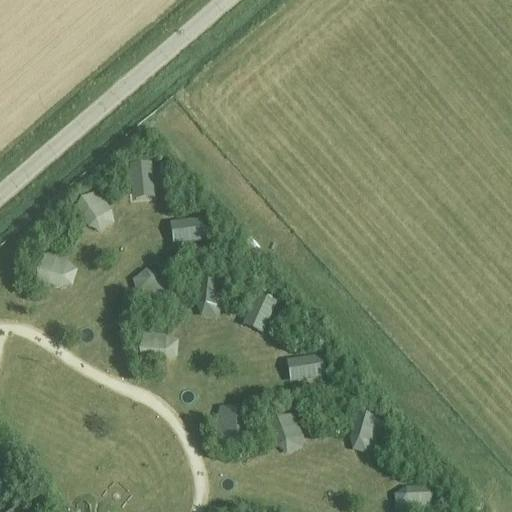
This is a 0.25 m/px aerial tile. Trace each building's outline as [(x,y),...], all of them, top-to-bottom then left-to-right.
[(155,201),(152,166),(130,168),(132,202),(155,201)] [(112,213),(97,194),(75,211),(89,229),(112,213)] [(208,243),(206,220),(170,226),(173,247),(208,243)] [(60,290),(67,265),(45,259),(38,284),(60,290)] [(174,299),(159,277),(138,294),(155,312),(174,299)] [(225,309),(225,286),(198,283),(197,307),(225,309)] [(263,338),(279,305),(257,296),(242,328),(263,338)] [(165,365),(167,337),(143,337),(142,362),(165,365)] [(325,380),(322,359),(288,364),(291,385),(325,380)] [(304,437),(294,417),(270,426),(276,448),(304,437)] [(376,448),(383,424),(358,417),(351,439),(353,453),(369,457),(376,448)] [(247,443),(245,418),(217,422),(219,445),(247,443)] [(430,511),(429,490),(406,490),(394,499),(395,511),(430,511)]
